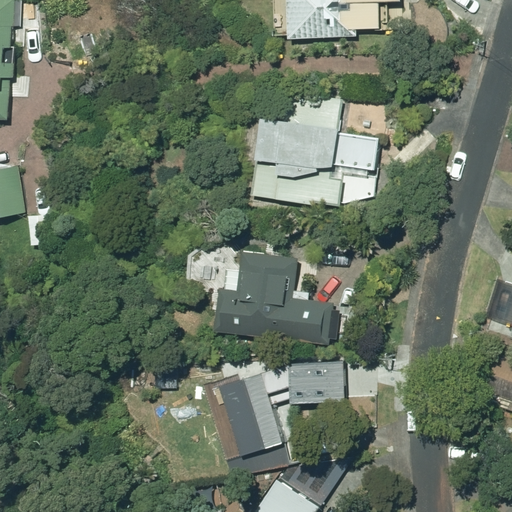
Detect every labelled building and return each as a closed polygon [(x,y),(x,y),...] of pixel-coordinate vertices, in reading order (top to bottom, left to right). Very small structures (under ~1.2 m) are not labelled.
[(0,0),(0,118),(9,119),(11,78),(14,78),(16,47),(14,47),(16,0),(0,0)] [(288,0),(289,38),(358,36),(358,28),(381,28),(380,1),(402,0),(288,0)] [(213,13),(221,38),(234,34),(226,9),(213,13)] [(251,196),(318,205),(319,201),(342,204),(376,196),(382,137),(340,132),(344,99),(287,91),(283,118),(261,115),(251,196)] [(0,168),(0,217),(28,213),(19,165),(0,168)] [(52,218),(28,219),(30,249),(54,248),(52,218)] [(210,330),(330,344),(331,337),(338,338),(342,308),(335,308),(335,301),(310,298),(311,291),(295,289),(299,257),(240,251),(235,290),(216,287),(210,330)] [(511,410),(511,356),(491,350),(476,399),(511,410)] [(215,383),(238,453),(286,437),(275,403),(290,398),(277,358),(258,365),(259,369),(215,383)] [(113,361),(114,393),(146,392),(146,360),(113,361)] [(322,379),(335,390),(343,380),(330,370),(322,379)] [(318,511),(322,507),(270,474),(244,511),(318,511)]
